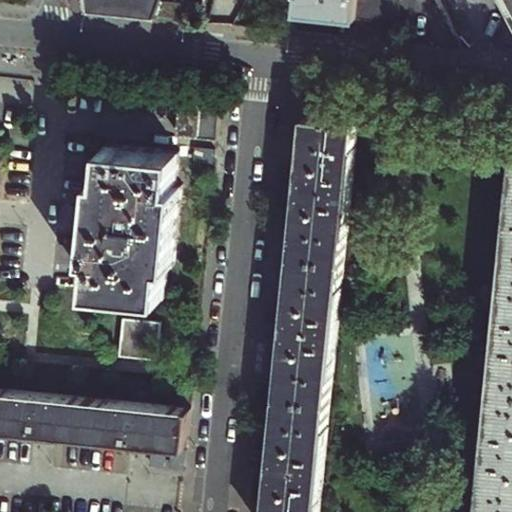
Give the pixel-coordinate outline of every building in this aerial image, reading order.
[(156,18),(161,0),(85,0),(86,1),(84,2),(85,11),(156,18)] [(296,0),(296,13),(346,18),(399,24),(401,0),(296,0)] [(199,137),(203,105),(181,103),(178,135),(199,137)] [(203,105),(199,137),(218,138),(223,107),(203,105)] [(269,511),(321,511),(358,121),(308,116),(302,179),(297,178),(296,194),(300,195),(288,319),(284,319),(282,336),(287,336),(274,458),(270,458),(269,473),(273,474),(269,511)] [(95,210),(91,256),(97,256),(94,287),(164,294),(168,262),(174,263),(181,185),(175,184),(178,160),(178,152),(176,152),(107,145),(104,177),(98,176),(95,210)] [(296,194),(297,178),(298,173),(294,173),(293,182),(289,182),(289,187),(288,193),(292,193),(291,201),(295,202),(296,194)] [(511,511),(511,195),(480,511),(511,511)] [(282,336),(284,319),(284,313),(279,313),(278,323),(275,323),(274,328),(273,333),(277,334),(276,342),(281,343),(282,336)] [(161,319),(125,316),(121,354),(158,358),(161,319)] [(189,446),(192,409),(0,389),(0,426),(21,429),(20,440),(41,442),(42,438),(53,439),(54,432),(120,439),(119,449),(139,451),(139,447),(151,448),(152,442),(189,446)] [(269,473),(270,458),(271,450),(266,450),(265,460),(262,460),(261,465),(260,470),(264,471),(263,479),(268,480),(269,473)]
